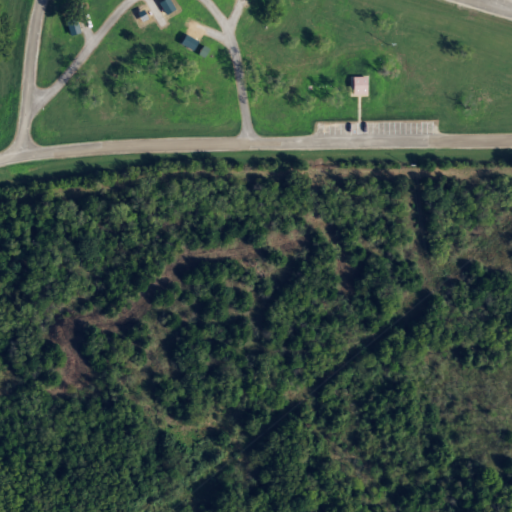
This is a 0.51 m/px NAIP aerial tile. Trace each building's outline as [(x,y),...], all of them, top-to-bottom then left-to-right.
[(156,1),(157,0),(164,0),(170,9),(163,13),(156,1)] [(68,35),(64,21),(74,18),(78,32),(68,35)] [(195,41),(190,50),(177,42),(182,34),(195,41)] [(341,76),(355,76),(355,95),(341,95),(341,76)] [(366,77),(351,77),(352,97),(366,96),(366,77)]
